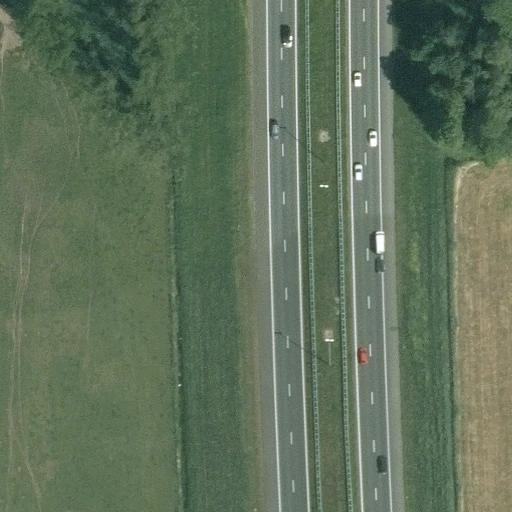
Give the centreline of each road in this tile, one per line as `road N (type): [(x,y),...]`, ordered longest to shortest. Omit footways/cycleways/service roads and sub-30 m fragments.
road 1 (motorway): [(275,0),(286,511)]
road 2 (motorway): [(379,511),(368,0)]
